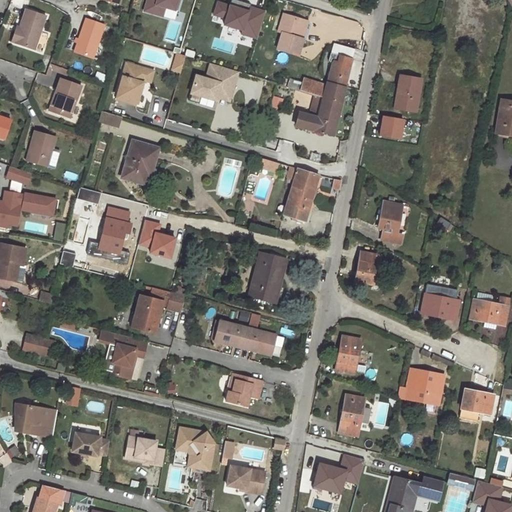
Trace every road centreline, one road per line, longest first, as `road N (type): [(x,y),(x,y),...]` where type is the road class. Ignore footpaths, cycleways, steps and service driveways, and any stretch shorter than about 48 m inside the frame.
road 1 (residential): [(0,358),(293,435)]
road 2 (residential): [(384,0),(322,294)]
road 3 (residential): [(170,511),(9,471),(3,511)]
road 4 (unknown): [(330,256),(130,206)]
road 5 (residential): [(485,367),(322,294)]
road 6 (residential): [(322,294),(293,435)]
